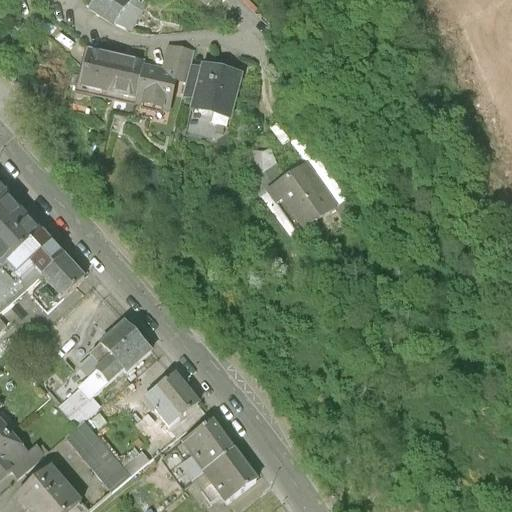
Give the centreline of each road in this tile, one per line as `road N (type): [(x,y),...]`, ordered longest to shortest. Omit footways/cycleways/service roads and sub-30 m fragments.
road 1 (secondary): [(306,511),(0,144)]
road 2 (residential): [(60,0),(85,26),(127,48),(226,48)]
